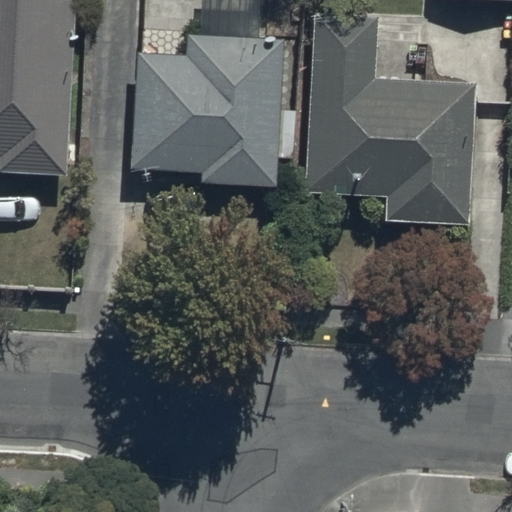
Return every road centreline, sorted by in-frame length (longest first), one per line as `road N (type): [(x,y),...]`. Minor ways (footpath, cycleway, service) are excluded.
road 1 (residential): [(245,406),(511,421)]
road 2 (residential): [(0,393),(245,406)]
